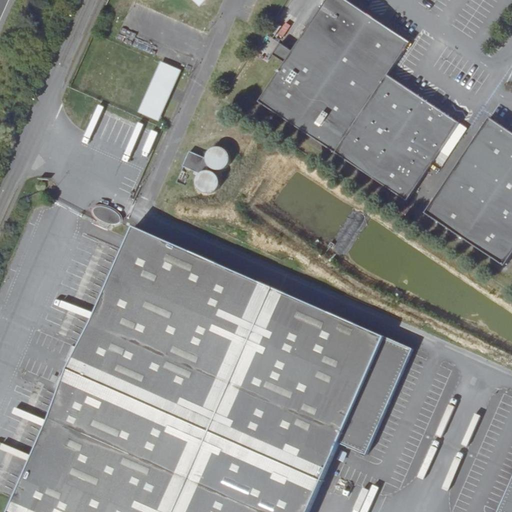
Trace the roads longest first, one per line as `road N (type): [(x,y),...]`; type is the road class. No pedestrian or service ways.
road 1 (unknown): [(87,177),(444,342)]
road 2 (unclassified): [(0,199),(90,0)]
road 3 (unknown): [(0,363),(87,177)]
road 4 (unknown): [(444,342),(388,459),(355,450)]
road 5 (unknown): [(490,363),(421,511)]
